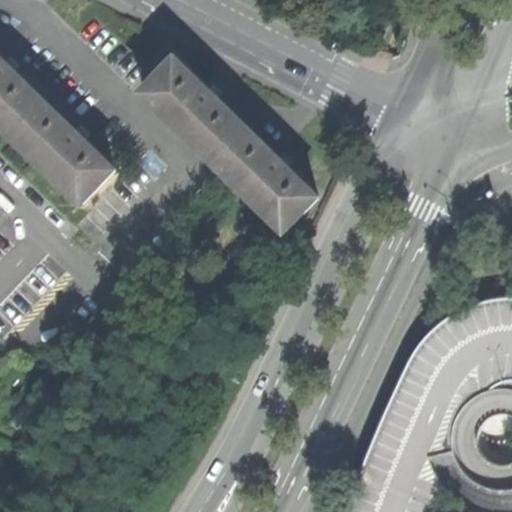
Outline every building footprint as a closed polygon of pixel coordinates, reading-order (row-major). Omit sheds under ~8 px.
[(0,114),(16,131),(46,101),(19,75),(1,57),(0,56),(0,114)] [(2,56),(1,57),(19,75),(20,74),(16,70),(6,61),(2,56)] [(10,57),(6,61),(16,70),(20,67),(14,62),(10,57)] [(149,90),(219,158),(249,128),(222,102),(205,85),(177,59),(161,76),(145,93),(146,94),(149,90)] [(206,84),(205,85),(222,102),(224,101),(219,97),(210,88),(206,84)] [(213,84),(210,88),(219,97),(222,93),(217,89),(213,84)] [(149,90),(146,94),(244,189),(286,230),(289,226),(219,158),(149,90)] [(82,202),(84,203),(116,170),(89,143),(71,126),(46,101),(16,131),(86,198),(82,202)] [(0,121),(82,202),(86,198),(16,131),(0,114),(0,121)] [(73,125),(71,126),(89,143),(91,142),(86,137),(77,129),(73,125)] [(80,125),(77,129),(86,137),(89,134),(84,129),(80,125)] [(289,226),(286,230),(287,231),(320,197),(293,171),(275,154),(249,128),(219,158),(289,226)] [(276,152),(275,154),(293,171),(294,170),(289,165),(281,157),(276,152)] [(284,154),(281,157),(289,165),(293,162),(288,158),(284,154)] [(511,511),(511,296),(506,296),(483,300),(461,310),(440,323),(420,344),(406,370),(373,442),(346,511),(511,511)]
